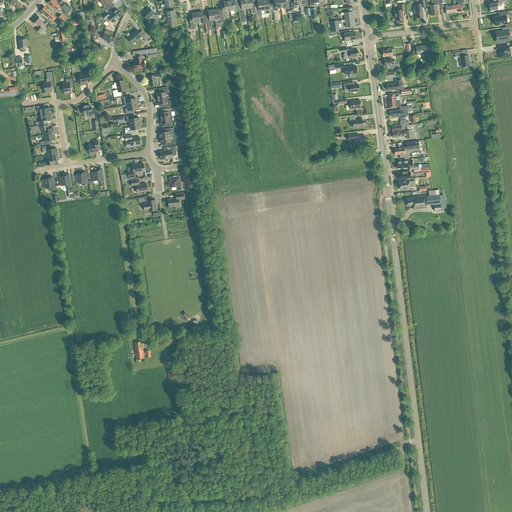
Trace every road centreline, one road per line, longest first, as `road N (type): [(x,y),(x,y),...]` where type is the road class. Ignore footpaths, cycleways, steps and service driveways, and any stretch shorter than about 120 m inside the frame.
road 1 (tertiary): [(426,511),(383,163)]
road 2 (residential): [(248,102),(243,70),(305,60),(314,117),(252,127)]
road 3 (track): [(113,158),(137,337)]
road 4 (residential): [(383,163),(261,180),(252,127)]
road 5 (track): [(409,441),(283,487)]
road 6 (tertiary): [(383,163),(368,37)]
